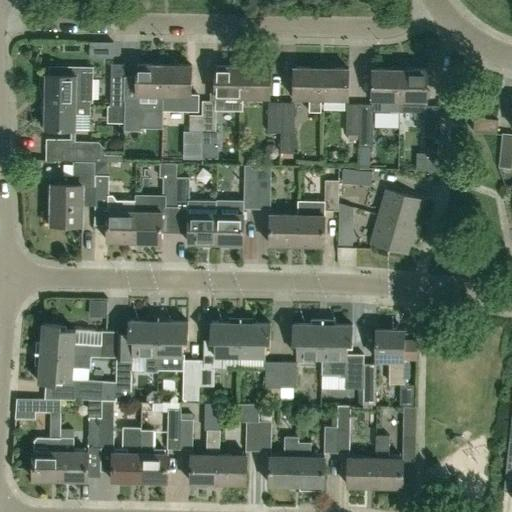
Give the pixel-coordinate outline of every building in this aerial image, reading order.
[(114,42),(90,42),(90,57),(114,58),(114,42)] [(164,94),(165,64),(137,63),(137,94),(150,94),(150,104),(163,104),(164,94)] [(191,94),(192,64),(165,64),(164,94),(191,94)] [(243,96),(243,65),(216,64),(215,100),(204,100),(203,130),(215,130),(216,109),(243,109),(243,96)] [(270,96),(270,65),(243,65),(243,96),(270,96)] [(41,89),(47,89),(47,101),(77,101),(89,101),(91,101),(91,66),(50,66),(50,74),(47,74),(47,76),(41,76),(41,89)] [(322,97),(322,66),(294,66),(293,96),(310,96),(309,111),(320,111),(321,97),(322,97)] [(349,97),(349,67),(322,66),(322,97),(349,97)] [(399,111),(400,68),(373,68),(372,98),(383,98),(383,111),(399,111)] [(427,99),(428,69),(400,68),(399,111),(426,112),(425,135),(438,135),(439,105),(427,105),(427,99)] [(125,106),(125,99),(124,99),(124,76),(111,75),(110,106),(125,106)] [(138,129),(138,99),(125,99),(125,106),(125,129),(138,129)] [(203,130),(204,100),(190,99),(190,130),(203,130)] [(77,101),(47,101),(46,129),(77,129),(89,129),(89,115),(89,103),(89,101),(77,101)] [(281,132),(282,102),(268,102),(268,132),(281,132)] [(294,152),(295,102),(282,102),(281,132),(280,152),(294,152)] [(359,145),(360,103),(347,103),(346,133),(349,133),(348,139),(359,139),(359,145)] [(372,103),(360,103),(359,145),(360,145),(370,146),(372,146),(373,111),(372,111),(372,103)] [(496,132),(498,117),(474,115),(473,130),(496,132)] [(511,168),(511,166),(511,133),(502,132),(499,166),(511,168)] [(67,160),(74,160),(95,160),(122,161),(123,154),(106,154),(106,148),(98,141),(73,140),(73,138),(67,138),(67,160)] [(274,145),(269,145),(265,149),(265,155),(269,159),(274,159),(278,155),(278,149),(274,145)] [(95,161),(95,160),(74,160),(74,161),(75,161),(74,184),(53,184),(53,210),(44,210),(44,222),(53,222),(53,223),(83,224),(84,184),(94,185),(95,161)] [(163,206),(177,206),(177,176),(177,163),(164,163),(164,176),(163,176),(163,194),(136,194),(135,199),(136,199),(135,240),(162,241),(163,210),(163,206)] [(258,208),(259,165),(245,164),(244,208),(258,208)] [(270,208),(271,165),(259,165),(258,208),(270,208)] [(357,184),(359,170),(344,169),(342,183),(357,184)] [(136,199),(117,199),(113,193),(109,193),(109,174),(96,174),(96,204),(107,204),(107,210),(108,210),(108,240),(135,240),(136,199),(135,199),(136,199)] [(189,207),(190,176),(177,176),(177,206),(189,207)] [(338,209),(338,181),(325,181),(325,202),(297,201),(297,213),(298,213),(298,244),(324,244),(324,209),(338,209)] [(416,225),(423,198),(386,187),(379,214),(416,225)] [(189,207),(188,207),(188,213),(190,213),(189,242),(217,242),(218,200),(205,199),(190,199),(189,207)] [(244,208),(245,200),(218,200),(217,242),(244,243),(244,212),(244,208)] [(298,244),(298,213),(297,213),(271,212),(270,243),(298,244)] [(408,251),(416,225),(379,214),(371,240),(408,251)] [(90,299),(90,315),(107,316),(107,300),(90,299)] [(159,369),(160,314),(148,314),(148,319),(130,318),(129,337),(134,337),(134,352),(145,352),(145,371),(158,371),(159,369)] [(189,338),(189,320),(172,320),(172,314),(160,314),(159,369),(183,370),(183,399),(199,399),(199,385),(200,359),(185,359),(185,354),(183,354),(183,353),(184,338),(189,338)] [(223,354),(241,354),(242,316),(231,316),(231,321),(212,320),(211,338),(205,338),(204,359),(214,359),(214,366),(223,366),(223,354)] [(271,340),(271,322),(254,321),(254,316),(242,316),(241,354),(265,355),(266,340),(271,340)] [(322,374),(324,317),(312,318),(312,322),(294,322),(294,340),(298,340),(298,356),(321,356),(321,374),(322,374)] [(346,386),(363,386),(363,363),(363,353),(348,353),(348,341),(353,341),(353,323),(336,323),(336,317),(324,317),(322,374),(339,374),(339,376),(346,376),(346,386)] [(76,342),(77,329),(62,328),(62,323),(43,322),(42,339),(37,339),(36,351),(91,355),(117,356),(118,331),(102,330),(101,344),(92,344),(76,342)] [(417,356),(417,339),(405,339),(405,328),(376,328),(375,358),(390,358),(389,381),(404,381),(405,356),(417,356)] [(90,368),(91,355),(36,351),(35,363),(40,363),(39,381),(58,382),(58,377),(73,378),(74,367),(90,368)] [(132,384),(133,358),(117,358),(116,383),(132,384)] [(214,366),(214,359),(200,359),(199,385),(214,385),(214,366)] [(281,386),(281,361),(266,361),(265,386),(281,386)] [(296,361),(281,361),(281,386),(293,386),(296,387),(296,361)] [(363,363),(363,386),(363,404),(376,404),(377,363),(363,363)] [(101,400),(103,380),(77,378),(76,398),(101,400)] [(147,396),(147,400),(157,400),(157,390),(153,390),(147,396)] [(61,412),(61,399),(35,398),(35,411),(61,412)] [(102,417),(101,447),(101,467),(113,467),(112,479),(140,480),(142,428),(142,426),(123,426),(123,447),(116,447),(116,450),(114,450),(115,416),(114,416),(114,400),(102,400),(102,416),(102,417)] [(151,410),(153,409),(153,401),(142,401),(142,410),(151,410)] [(350,452),(351,405),(338,405),(337,426),(338,426),(338,452),(350,452)] [(403,436),(416,436),(417,406),(403,406),(403,436)] [(181,449),(182,418),(181,418),(181,408),(168,408),(167,448),(181,449)] [(193,414),(182,414),(182,418),(181,449),(193,449),(193,419),(193,414)] [(102,417),(89,417),(88,447),(101,447),(102,417)] [(258,450),(259,420),(247,420),(246,450),(258,450)] [(259,420),(258,450),(271,451),(272,421),(271,421),(261,420),(259,420)] [(338,452),(338,426),(337,426),(324,425),(324,451),(338,452)] [(166,480),(167,451),(153,451),(153,428),(142,428),(140,480),(166,480)] [(219,453),(220,429),(207,429),(206,452),(192,452),(191,481),(219,482),(219,453)] [(297,484),(298,441),(298,435),(285,434),(284,454),(270,453),(270,483),(297,484)] [(377,455),(376,485),(402,486),(403,460),(402,460),(402,456),(389,456),(389,435),(376,434),(375,455),(377,455)] [(61,478),(62,436),(38,435),(34,439),(34,478),(61,478)] [(87,479),(88,449),(74,449),(74,436),(62,436),(61,478),(87,479)] [(324,484),(325,454),(310,454),(310,441),(298,441),(297,484),(308,484),(308,488),(322,488),(322,484),(324,484)] [(244,483),(245,453),(219,453),(219,482),(244,483)] [(376,485),(377,455),(375,455),(349,455),(349,485),(376,485)]
